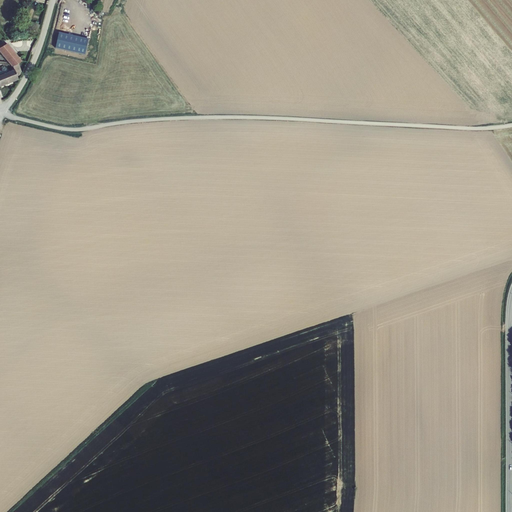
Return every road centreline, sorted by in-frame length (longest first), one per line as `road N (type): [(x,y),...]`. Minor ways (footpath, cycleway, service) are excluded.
road 1 (unclassified): [(1,114),(65,129),(187,117),(511,125)]
road 2 (tertiary): [(509,511),(511,292)]
road 3 (unclassified): [(1,114),(35,57),(52,0)]
